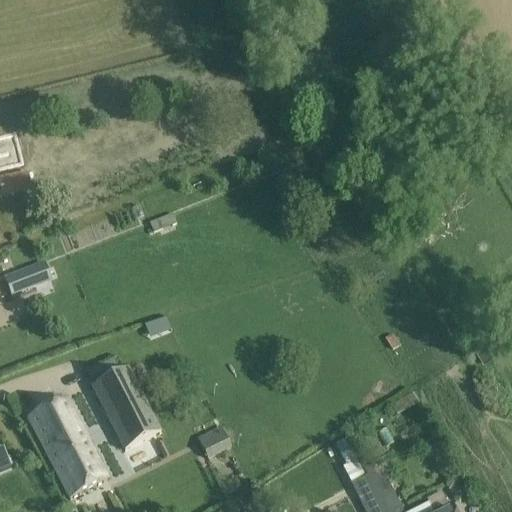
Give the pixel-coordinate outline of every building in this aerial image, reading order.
[(0,189),(1,196),(40,188),(37,172),(0,179),(0,189)] [(43,264),(4,278),(11,296),(50,281),(43,264)] [(160,435),(142,400),(128,371),(92,389),(124,453),(160,435)] [(392,402),(397,414),(419,406),(414,393),(392,402)] [(65,402),(28,421),(70,501),(107,482),(65,402)] [(220,428),(197,440),(207,462),(231,450),(220,428)] [(346,475),(359,469),(344,440),(333,445),(345,467),(343,468),(346,475)] [(443,444),(430,452),(436,463),(449,456),(443,444)] [(323,447),(269,486),(288,511),(318,511),(352,487),(323,447)] [(0,451),(0,472),(15,466),(8,448),(0,451)] [(361,468),(365,477),(383,511),(402,511),(380,469),(375,472),(370,463),(361,468)] [(453,466),(440,473),(445,483),(463,473),(457,463),(452,466),(453,466)] [(364,511),(383,511),(365,477),(351,484),(364,511)] [(267,497),(255,503),(258,511),(267,511),(273,509),(267,497)]
